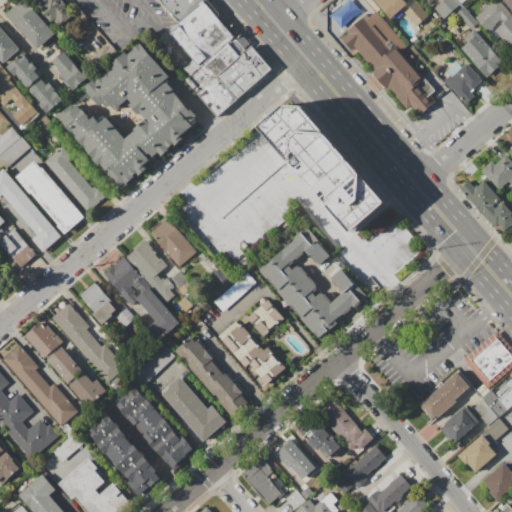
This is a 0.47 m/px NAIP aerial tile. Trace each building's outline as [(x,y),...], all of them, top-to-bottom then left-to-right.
[(38,8),(47,0),(54,0),(57,3),(60,0),(61,0),(74,14),(59,28),(53,20),(50,23),(38,8)] [(203,1),(204,0),(161,0),(180,21),(203,1)] [(330,16),(347,0),(349,0),(361,12),(342,29),(330,16)] [(374,0),(401,0),(404,3),(389,17),(374,0)] [(447,0),(465,0),(455,9),(447,0)] [(494,0),(496,0),(511,17),(511,51),(494,31),(490,35),(474,18),(494,0)] [(511,0),(511,12),(501,0),(511,0)] [(3,15),(17,4),(19,6),(24,1),(54,34),(36,49),(22,33),(20,34),(3,15)] [(227,43),(234,36),(203,1),(180,21),(177,24),(179,26),(171,34),(193,59),(183,68),(189,76),(227,43)] [(456,13),(463,7),(477,23),(470,29),(456,13)] [(338,39),(350,52),(352,50),(406,109),(410,105),(419,115),(434,101),(428,95),(432,91),(397,52),(404,45),(371,8),(338,39)] [(405,13),(410,9),(421,21),(416,26),(405,13)] [(0,60),(0,30),(18,51),(3,64),(0,60)] [(456,45),(474,30),(503,62),(485,78),(456,45)] [(56,117),(71,103),(73,106),(76,104),(90,119),(93,117),(99,123),(106,117),(125,139),(147,121),(137,110),(135,112),(126,102),(116,111),(111,105),(107,109),(102,104),(98,107),(85,92),(87,91),(84,87),(93,80),(95,82),(112,68),(110,65),(125,52),(127,55),(140,43),(170,77),(165,81),(200,120),(181,136),(183,138),(161,157),(158,153),(143,166),(147,169),(121,192),(56,117)] [(239,56),(227,43),(189,76),(185,80),(197,94),(239,56)] [(197,94),(216,115),(270,67),(251,46),(239,56),(197,94)] [(51,63),(64,52),(78,69),(81,67),(89,76),(70,93),(56,76),(60,73),(51,63)] [(5,68),(22,53),(36,69),(34,71),(39,76),(25,88),(15,76),(13,77),(5,68)] [(444,80),(449,76),(445,72),(457,62),(461,67),(466,63),(481,80),(469,90),(474,95),(464,104),(444,80)] [(0,66),(10,78),(8,79),(38,114),(20,130),(0,106),(0,66)] [(29,90),(41,79),(46,85),(48,83),(61,98),(45,112),(38,104),(40,103),(29,90)] [(261,127),(283,106),(304,106),(388,202),(353,233),(261,127)] [(35,125),(45,116),(54,127),(44,135),(35,125)] [(0,154),(0,136),(11,126),(20,137),(0,154)] [(0,154),(20,137),(29,147),(5,168),(0,162),(0,154)] [(44,162),(61,147),(72,159),(68,161),(92,188),(95,185),(104,196),(87,211),(44,162)] [(502,152),(505,155),(511,163),(511,184),(511,185),(509,183),(497,193),(479,171),(502,152)] [(15,177),(33,161),(40,170),(41,168),(84,217),(63,236),(55,227),(58,225),(15,177)] [(0,171),(1,171),(59,238),(42,252),(31,239),(36,235),(1,195),(0,195),(0,171)] [(483,181),(500,199),(493,206),(495,209),(502,202),(511,213),(510,215),(511,217),(511,224),(500,236),(459,190),(468,181),(474,187),(477,185),(478,186),(483,181)] [(150,235),(167,220),(195,252),(179,267),(150,235)] [(257,270),(317,339),(336,322),(335,321),(364,296),(340,268),(329,278),(341,292),(330,302),(320,291),(319,292),(293,262),(305,251),(317,265),(329,255),(305,228),(257,270)] [(0,245),(0,239),(13,229),(35,254),(20,268),(0,245)] [(126,258),(145,242),(165,266),(155,274),(161,280),(163,278),(165,280),(167,278),(169,280),(179,271),(189,282),(164,303),(126,258)] [(104,275),(123,259),(179,323),(160,340),(148,326),(154,321),(137,300),(130,306),(104,275)] [(213,301),(246,273),(254,282),(258,278),(272,294),(249,315),(244,309),(230,321),(213,301)] [(77,297),(94,282),(117,309),(100,323),(77,297)] [(175,304),(185,296),(192,305),(183,313),(175,304)] [(247,318),(267,300),(309,349),(296,361),(270,331),(263,337),(247,318)] [(53,317),(68,304),(88,327),(86,329),(102,347),(104,345),(124,369),(109,382),(53,317)] [(114,318),(126,308),(135,319),(123,329),(114,318)] [(216,337),(235,320),(240,325),(241,324),(264,351),(268,348),(285,368),(261,389),(216,337)] [(24,337),(40,322),(44,327),(47,325),(62,342),(43,359),(24,337)] [(463,361),(497,332),(511,349),(511,367),(488,389),(463,361)] [(177,351),(193,336),(247,398),(230,413),(177,351)] [(2,361),(21,345),(39,366),(35,370),(49,386),(53,383),(78,411),(59,427),(2,361)] [(46,360),(61,347),(82,371),(67,384),(46,360)] [(0,371),(10,383),(1,391),(9,401),(17,394),(34,413),(22,423),(27,429),(39,419),(45,426),(49,423),(59,435),(30,460),(6,432),(8,430),(0,420),(0,371)] [(419,405),(457,372),(470,386),(455,400),(456,401),(437,418),(435,416),(432,420),(419,405)] [(69,387),(84,374),(92,384),(97,379),(106,390),(86,407),(69,387)] [(162,395),(180,378),(208,410),(213,405),(227,421),(203,442),(162,395)] [(482,398),(491,390),(495,395),(511,380),(511,405),(499,417),(482,398)] [(120,411),(141,393),(190,450),(169,468),(120,411)] [(319,412),(334,399),(362,431),(365,429),(373,438),(359,450),(355,445),(351,449),(319,412)] [(473,408),(482,400),(497,417),(488,425),(473,408)] [(438,429),(464,406),(477,422),(452,444),(438,429)] [(86,433),(107,415),(163,479),(142,497),(86,433)] [(298,432),(315,417),(342,449),(331,458),(329,456),(326,459),(318,449),(315,451),(298,432)] [(483,433),(499,419),(508,429),(492,443),(483,433)] [(52,452),(75,432),(84,443),(61,463),(52,452)] [(475,473),(496,454),(488,445),(489,444),(481,435),(457,456),(465,465),(467,464),(475,473)] [(277,454),(286,446),(284,443),(289,439),(293,445),(296,442),(303,450),(301,451),(313,465),(299,478),(277,454)] [(344,472),(375,445),(386,457),(364,477),(366,480),(358,487),(344,472)] [(0,457),(6,452),(20,468),(0,485),(0,457)] [(58,484),(88,458),(97,468),(95,470),(105,482),(95,490),(99,495),(112,483),(120,492),(116,496),(118,498),(122,494),(131,504),(121,511),(89,511),(75,496),(72,499),(58,484)] [(242,478),(262,460),(272,471),(267,476),(274,483),(279,479),(284,484),(278,489),(282,493),(267,506),(242,478)] [(482,481),(503,463),(511,473),(511,488),(496,502),(489,492),(490,491),(482,481)] [(379,511),(367,498),(376,490),(378,492),(400,474),(411,486),(401,495),(403,497),(395,503),(394,502),(389,506),(390,508),(385,511),(379,511)] [(32,511),(18,495),(41,475),(55,490),(49,495),(48,495),(62,511),(32,511)] [(335,484),(343,477),(352,486),(343,493),(335,484)] [(285,499),(296,490),(304,499),(294,509),(285,499)] [(335,511),(295,511),(308,500),(314,506),(330,493),(337,501),(333,505),(338,510),(335,511)] [(390,511),(392,511),(396,511),(405,504),(403,503),(407,500),(409,502),(418,494),(428,506),(423,510),(424,511),(390,511)]
